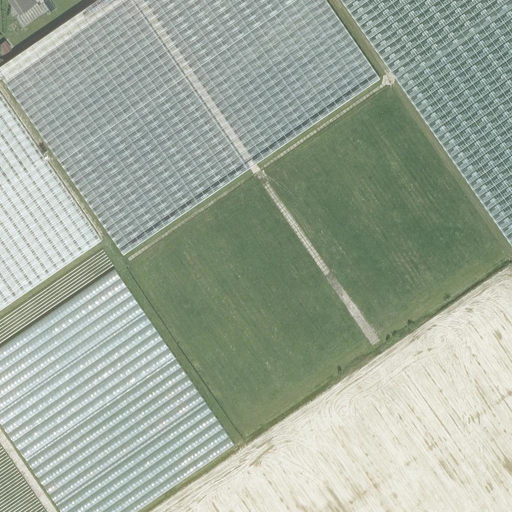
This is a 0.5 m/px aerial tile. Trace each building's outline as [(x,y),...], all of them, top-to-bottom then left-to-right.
[(0,73),(123,254),(380,77),(326,0),(95,0),(0,65),(0,73)] [(9,0),(19,14),(36,2),(35,0),(9,0)] [(56,8),(50,0),(45,0),(43,2),(50,12),(56,8)] [(511,0),(342,0),(511,245),(511,0)] [(5,40),(0,44),(0,48),(4,54),(12,48),(5,40)] [(0,308),(101,239),(0,92),(0,308)] [(0,343),(0,415),(60,511),(133,511),(235,449),(122,268),(0,343)]
